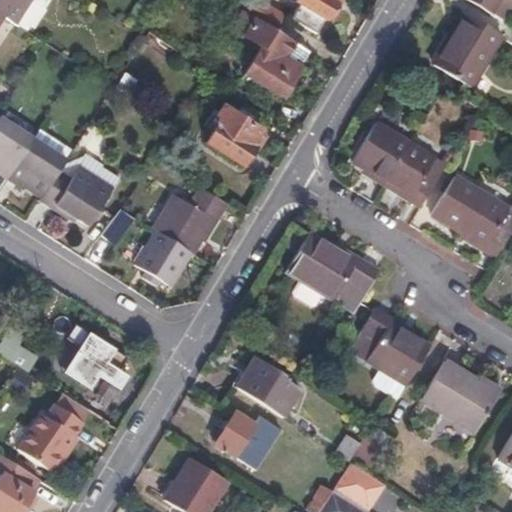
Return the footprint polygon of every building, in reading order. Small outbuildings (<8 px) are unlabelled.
[(0,0),(0,15),(24,31),(42,5),(41,0),(0,0)] [(252,0),(249,0),(242,12),(272,30),(273,31),(281,18),(252,0)] [(336,0),(292,0),(291,1),(322,20),(331,5),(333,6),(336,0)] [(511,0),(462,0),(490,17),(500,0),(509,0),(511,1),(511,0)] [(263,45),(272,30),(242,12),(241,11),(227,33),(239,40),(243,33),(263,45)] [(431,65),(468,88),(500,36),(463,13),(431,65)] [(273,51),(263,45),(245,74),(280,95),(298,67),(285,59),(288,53),(276,46),(273,51)] [(237,109),(234,115),(221,106),(208,124),(213,127),(204,141),(239,165),(250,149),(253,151),(262,139),(258,136),(261,133),(246,123),(249,118),(237,109)] [(0,174),(4,177),(29,138),(0,118),(0,174)] [(381,188),(384,183),(407,145),(373,125),(350,162),(374,176),(371,181),(381,188)] [(23,185),(40,196),(57,169),(63,159),(29,138),(4,177),(20,188),(23,185)] [(444,168),(407,145),(384,183),(410,198),(407,203),(419,211),(444,168)] [(69,177),(57,169),(40,196),(37,199),(67,218),(69,215),(86,225),(109,189),(75,167),(69,177)] [(494,259),(506,239),(511,228),(511,203),(507,212),(453,179),(431,215),(485,248),(482,252),(494,259)] [(153,231),(189,253),(202,234),(206,236),(225,203),(199,188),(188,205),(172,195),(152,230),(153,231)] [(110,218),(93,241),(104,250),(122,227),(110,218)] [(189,253),(153,231),(132,264),(168,287),(189,253)] [(286,273),(320,293),(342,256),(308,236),(286,273)] [(342,256),(320,293),(354,313),(378,274),(355,260),(353,263),(342,256)] [(391,321),(372,310),(348,351),(383,372),(377,382),(379,390),(394,399),(405,387),(430,349),(389,324),(391,321)] [(0,356),(18,367),(26,373),(36,359),(18,346),(24,338),(10,328),(0,342),(0,356)] [(76,345),(89,353),(98,340),(84,332),(76,345)] [(128,378),(133,370),(111,356),(115,352),(98,340),(89,353),(80,368),(87,373),(79,385),(98,398),(107,384),(127,399),(137,384),(128,378)] [(111,356),(133,370),(136,365),(115,351),(115,352),(111,356)] [(236,390),(282,420),(299,393),(282,381),(284,379),(252,359),(233,388),(236,390)] [(421,399),(445,414),(468,377),(443,363),(421,399)] [(72,380),(79,385),(87,373),(80,368),(72,380)] [(468,377),(445,414),(474,431),(496,395),(468,377)] [(61,454),(66,457),(77,441),(71,438),(80,425),(52,406),(43,418),(39,415),(14,451),(47,474),(51,468),(61,454)] [(253,426),(233,414),(214,446),(255,472),(280,431),(258,418),(253,426)] [(333,453),(348,463),(365,435),(367,433),(353,424),(333,453)] [(348,463),(367,475),(388,440),(373,430),(369,438),(365,435),(348,463)] [(511,434),(497,458),(511,467),(511,434)] [(61,454),(51,468),(55,472),(66,457),(61,454)] [(35,482),(0,460),(0,511),(23,511),(32,498),(27,496),(35,482)] [(189,460),(162,501),(179,511),(207,511),(226,483),(189,460)] [(331,490),(366,511),(383,486),(367,475),(348,463),(331,490)] [(304,510),(307,511),(317,511),(329,493),(319,487),(304,510)] [(365,511),(366,511),(331,490),(329,493),(317,511),(365,511)]
